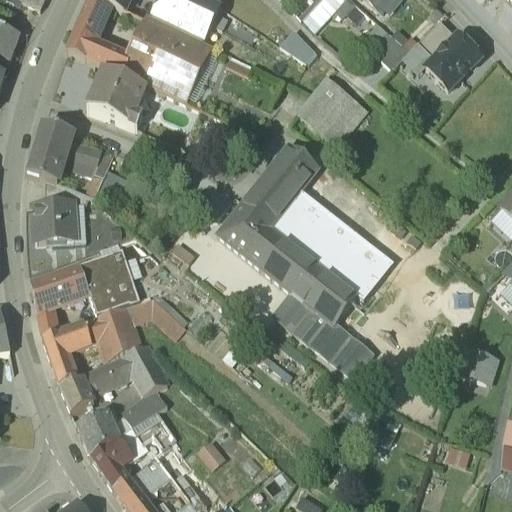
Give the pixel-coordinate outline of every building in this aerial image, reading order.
[(110,6),(97,0),(88,0),(75,29),(91,37),(110,6)] [(127,0),(97,0),(110,6),(122,11),(127,0)] [(203,0),(161,0),(151,21),(201,46),(219,10),(203,0)] [(339,0),(314,0),(317,2),(297,22),(314,38),(345,5),(339,0)] [(387,0),(360,0),(376,14),(387,0)] [(148,20),(130,56),(123,75),(181,103),(207,48),(201,46),(151,21),(148,20)] [(0,56),(7,59),(17,36),(0,28),(0,26),(0,25),(0,56)] [(91,37),(75,29),(66,51),(123,75),(130,56),(91,40),(92,37),(91,37)] [(455,45),(439,29),(416,51),(432,67),(455,45)] [(295,39),(279,53),(307,71),(316,58),(295,39)] [(373,56),(393,75),(408,59),(388,41),(373,56)] [(432,67),(425,75),(447,97),(479,65),(456,43),(455,45),(432,67)] [(252,71),(230,60),(226,69),(248,80),(252,71)] [(143,89),(102,73),(86,110),(135,130),(136,128),(139,130),(142,123),(139,121),(139,119),(132,116),(143,89)] [(298,123),(306,129),(335,92),(327,86),(298,123)] [(335,92),(306,129),(325,146),(356,110),(335,92)] [(196,118),(178,110),(168,134),(165,142),(183,149),(196,118)] [(72,133),(41,124),(26,175),(45,181),(56,184),(64,159),(94,168),(99,151),(69,142),(72,133)] [(110,157),(99,151),(94,168),(104,171),(110,157)] [(286,153),(215,241),(288,299),(290,299),(313,269),(312,268),(270,235),(283,218),(316,178),(286,153)] [(125,181),(104,171),(95,193),(117,202),(125,181)] [(56,184),(45,181),(45,205),(71,203),(71,205),(86,204),(88,198),(56,185),(56,184)] [(511,202),(499,215),(511,227),(511,202)] [(45,205),(34,206),(36,241),(73,239),(71,205),(71,203),(45,205)] [(368,286),(283,218),(270,235),(312,268),(313,266),(356,300),(368,286)] [(121,253),(79,268),(87,291),(96,318),(104,315),(128,307),(129,308),(139,305),(121,253)] [(356,300),(313,266),(312,268),(313,269),(290,299),(330,332),(331,330),(356,300)] [(79,268),(31,285),(37,313),(51,309),(73,300),(72,296),(87,291),(79,268)] [(290,299),(288,299),(271,321),(351,384),(369,361),(331,330),(330,332),(290,299)] [(139,305),(129,308),(133,324),(150,318),(161,329),(171,318),(152,300),(139,305)] [(128,307),(104,315),(105,320),(112,318),(118,332),(110,335),(100,339),(106,352),(102,354),(106,363),(140,348),(133,324),(129,308),(128,307)] [(51,309),(37,313),(39,328),(55,322),(51,309)] [(58,331),(41,337),(53,371),(69,365),(64,351),(100,339),(110,335),(105,320),(104,315),(96,318),(58,331)] [(112,318),(105,320),(110,335),(118,332),(112,318)] [(184,330),(171,318),(161,329),(173,340),(184,330)] [(55,322),(39,328),(41,337),(58,331),(55,322)] [(5,336),(0,337),(0,351),(8,350),(5,336)] [(140,348),(106,363),(107,365),(112,382),(113,385),(132,376),(142,395),(165,385),(146,345),(140,348)] [(0,351),(0,385),(15,383),(11,362),(8,350),(0,351)] [(496,369),(466,360),(458,382),(489,392),(496,369)] [(69,365),(53,371),(59,385),(75,380),(69,365)] [(75,380),(59,385),(70,412),(92,400),(91,398),(95,396),(92,391),(112,382),(107,365),(75,381),(75,380)] [(158,394),(135,409),(144,422),(156,414),(166,407),(158,394)] [(109,409),(75,424),(89,455),(118,437),(111,421),(114,420),(109,409)] [(165,427),(156,414),(144,422),(148,428),(153,434),(165,427)] [(144,422),(131,430),(135,436),(148,428),(144,422)] [(165,427),(153,434),(155,438),(149,443),(157,455),(172,442),(174,441),(165,427)] [(131,430),(125,434),(124,433),(118,437),(129,452),(141,444),(135,436),(131,430)] [(377,434),(372,445),(390,454),(396,443),(377,434)] [(118,437),(89,455),(104,477),(118,466),(132,457),(129,452),(118,437)] [(189,466),(172,442),(157,455),(154,457),(168,477),(186,501),(194,511),(196,510),(212,499),(198,479),(200,478),(191,464),(189,466)] [(198,455),(213,473),(227,461),(213,444),(198,455)] [(127,477),(112,489),(129,511),(170,511),(161,499),(155,504),(147,493),(168,477),(154,457),(127,477)] [(118,466),(104,477),(112,489),(127,477),(118,466)] [(57,511),(83,511),(74,499),(57,511)] [(171,511),(192,511),(194,511),(186,501),(171,511)]
